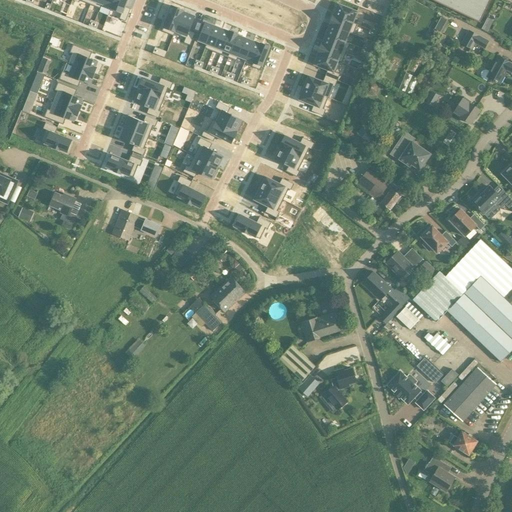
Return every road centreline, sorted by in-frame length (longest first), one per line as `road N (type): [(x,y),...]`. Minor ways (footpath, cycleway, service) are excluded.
road 1 (residential): [(345,279),(325,272),(266,282),(231,246),(111,189)]
road 2 (residential): [(345,279),(417,209),(465,180),(485,137),(511,109)]
road 3 (residential): [(410,511),(345,279)]
road 4 (residential): [(293,39),(207,212)]
road 5 (residential): [(141,0),(79,156)]
